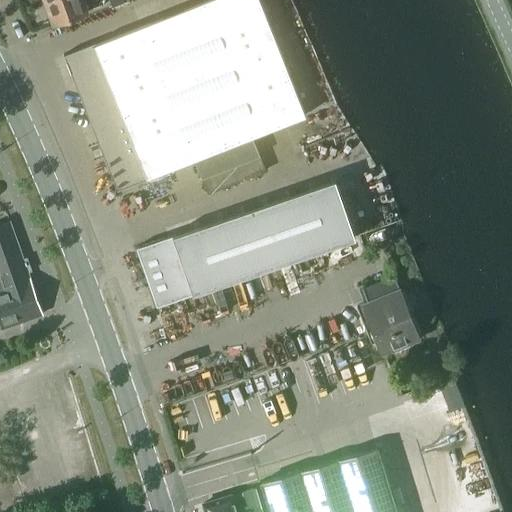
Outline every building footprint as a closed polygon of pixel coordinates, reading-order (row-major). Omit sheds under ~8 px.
[(42,0),(51,24),(88,11),(84,1),(84,0),(42,0)] [(265,170),(251,135),(304,114),(259,0),(204,0),(64,54),(117,190),(194,158),(208,193),(265,170)] [(156,306),(354,237),(334,179),(136,247),(156,306)] [(0,317),(3,327),(41,314),(9,222),(0,225),(0,317)] [(419,338),(393,274),(358,289),(364,302),(357,305),(367,330),(371,328),(381,353),(419,338)] [(269,511),(396,511),(376,447),(261,482),(269,511)] [(263,511),(256,487),(242,491),(246,504),(235,508),(231,494),(203,503),(205,511),(263,511)]
